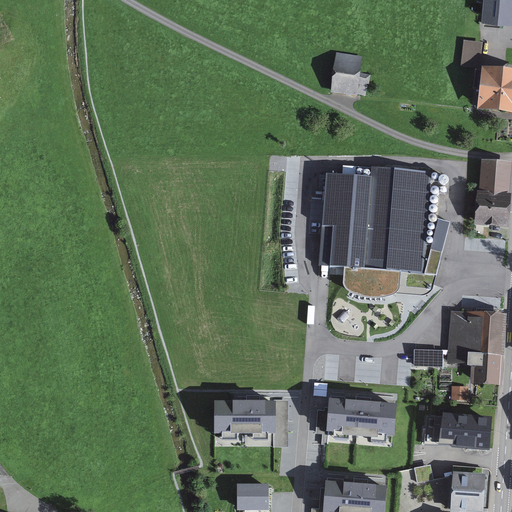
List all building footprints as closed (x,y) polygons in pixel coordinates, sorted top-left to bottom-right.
[(511,11),(511,0),(485,0),(483,16),(511,19),(511,11)] [(462,40),(459,67),(477,69),(480,43),(462,40)] [(356,98),(362,59),(337,55),(331,95),(356,98)] [(511,110),(511,73),(482,70),(478,107),(511,110)] [(511,164),(479,162),(474,226),(508,229),(511,180),(511,164)] [(430,175),(327,169),(320,269),(368,273),(367,285),(433,290),(442,252),(432,250),(433,245),(426,245),(430,175)] [(311,225),(321,226),(322,200),(311,200),(311,225)] [(474,382),(498,383),(502,318),(454,316),(452,359),(475,360),(474,382)] [(445,348),(414,348),(414,365),(445,366),(445,348)] [(356,382),(381,383),(381,356),(356,355),(356,382)] [(453,389),(452,403),(469,403),(469,389),(453,389)] [(394,407),(330,402),(328,433),(392,437),(394,407)] [(274,405),(215,405),(215,434),(274,434),(274,405)] [(442,412),(440,439),(453,440),(453,447),(489,450),(492,417),(442,412)] [(415,467),(419,482),(434,478),(431,463),(415,467)] [(452,511),(471,511),(480,511),(482,478),(454,476),(452,511)] [(325,511),(383,511),(385,489),(327,485),(325,511)] [(267,487),(238,487),(238,510),(267,510),(267,487)]
